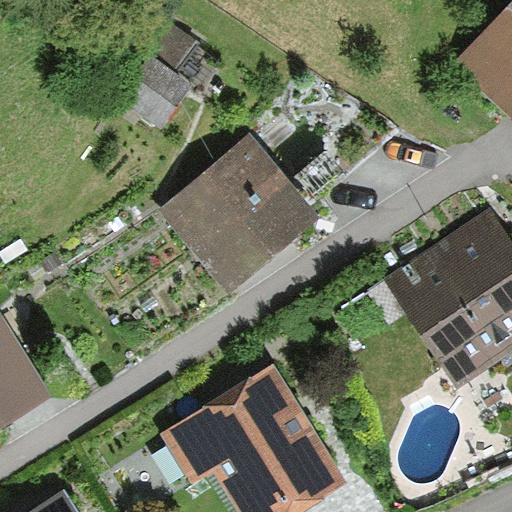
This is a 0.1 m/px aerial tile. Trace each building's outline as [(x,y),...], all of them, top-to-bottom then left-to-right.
[(511,1),(454,64),(511,118),(511,1)] [(128,103),(146,118),(175,84),(156,69),(128,103)] [(219,270),(293,214),(238,142),(164,198),(219,270)] [(396,295),(452,374),(511,332),(511,257),(492,229),(396,295)] [(0,433),(45,405),(0,333),(0,433)] [(228,511),(260,511),(316,480),(255,374),(157,431),(183,476),(201,465),(228,511)] [(52,511),(46,501),(26,511),(52,511)]
